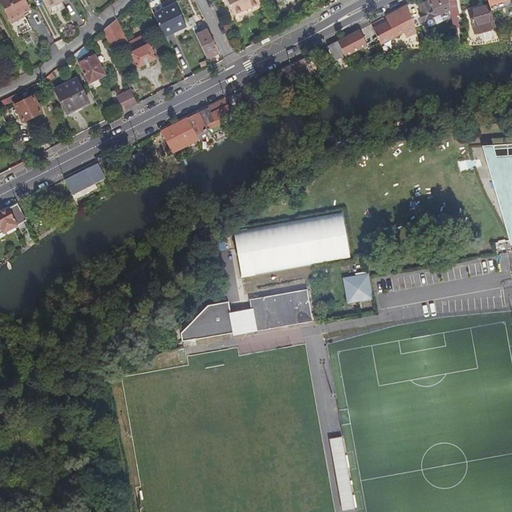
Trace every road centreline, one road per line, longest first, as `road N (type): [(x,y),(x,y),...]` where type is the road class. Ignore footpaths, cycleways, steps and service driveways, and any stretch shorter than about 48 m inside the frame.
road 1 (unknown): [(511,276),(419,292),(327,325),(191,354)]
road 2 (tertiary): [(0,195),(237,73)]
road 3 (tertiary): [(237,73),(378,0)]
road 4 (residential): [(0,92),(125,0)]
